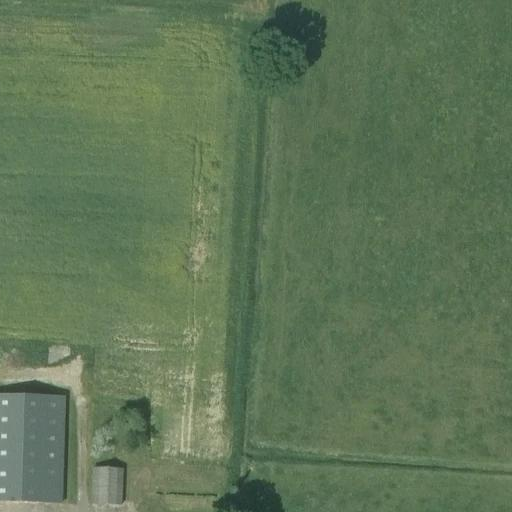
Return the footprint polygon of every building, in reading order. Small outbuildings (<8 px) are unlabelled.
[(94,360),(93,375),(136,376),(137,361),(94,360)] [(92,376),(91,397),(135,398),(135,377),(92,376)] [(0,503),(61,505),(64,397),(0,395),(0,503)] [(218,478),(219,397),(192,397),(191,477),(218,478)] [(120,506),(122,470),(92,469),(91,505),(120,506)]
